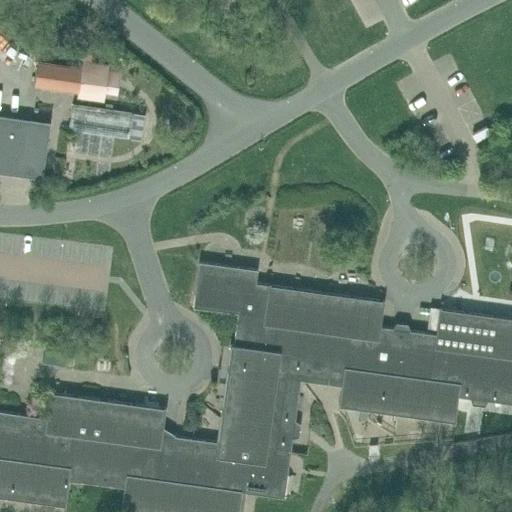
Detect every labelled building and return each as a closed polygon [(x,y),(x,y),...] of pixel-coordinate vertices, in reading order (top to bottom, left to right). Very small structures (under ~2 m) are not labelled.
[(40,59),(36,83),(75,88),(78,88),(77,95),(102,98),(107,63),(82,60),(81,65),(74,64),(40,59)] [(130,133),(132,112),(73,105),(70,126),(130,133)] [(0,171),(42,178),(50,122),(0,114),(0,171)] [(256,282),(258,269),(199,261),(193,306),(238,313),(233,343),(231,343),(217,441),(162,433),(166,406),(50,390),(46,417),(0,410),(0,497),(65,507),(68,480),(124,487),(120,511),(238,511),(241,491),(284,497),(291,449),(277,447),(287,372),(342,380),(338,407),(454,423),(458,396),(511,403),(511,316),(440,306),(436,333),(381,326),(384,299),(268,283),(268,284),(256,282)] [(19,376),(22,337),(6,336),(3,375),(19,376)]
